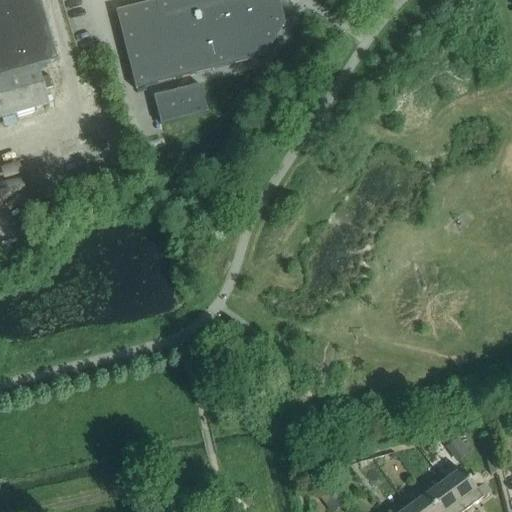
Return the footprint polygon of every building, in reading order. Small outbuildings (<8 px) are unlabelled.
[(0,0),(0,118),(49,105),(37,66),(57,60),(39,0),(0,0)] [(153,0),(158,20),(119,30),(134,90),(264,58),(284,25),(277,0),(153,0)] [(200,86),(153,98),(160,126),(207,114),(200,86)] [(511,428),(498,432),(505,458),(511,453),(511,428)] [(456,464),(469,454),(458,439),(445,449),(456,464)] [(443,484),(463,511),(465,511),(489,494),(476,476),(468,482),(460,471),(443,484)] [(425,497),(435,511),(463,511),(443,484),(425,497)] [(328,511),(335,511),(343,506),(331,490),(319,499),(328,511)] [(409,511),(435,511),(425,497),(407,509),(409,511)]
